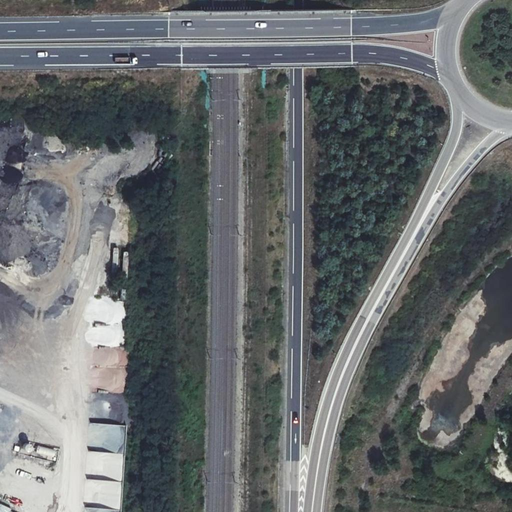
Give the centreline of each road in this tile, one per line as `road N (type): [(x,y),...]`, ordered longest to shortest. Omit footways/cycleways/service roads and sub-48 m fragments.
road 1 (motorway): [(297,0),(293,511)]
road 2 (trunk): [(454,14),(348,27),(0,29)]
road 3 (trunk): [(0,57),(380,54),(450,74)]
road 4 (primary): [(311,511),(338,382),(409,243)]
road 5 (unknown): [(48,318),(74,231),(73,187),(56,174),(0,166)]
road 6 (unknown): [(48,318),(78,345),(69,511)]
road 7 (primary): [(456,87),(455,133),(409,243)]
road 8 (primary): [(409,243),(463,170),(511,124)]
